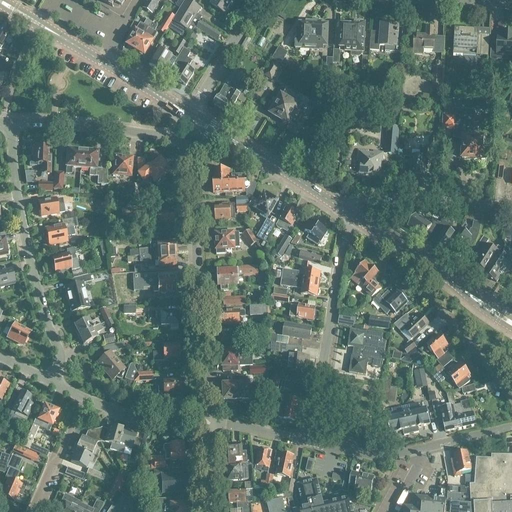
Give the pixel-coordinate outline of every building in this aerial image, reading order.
[(149,0),(144,9),(153,14),(161,0),(149,0)] [(179,0),(176,6),(180,9),(185,0),(179,0)] [(214,0),(211,5),(224,13),(231,2),(232,3),(234,0),(214,0)] [(185,2),(174,21),(193,33),(202,17),(197,14),(200,10),(185,2)] [(170,12),(159,30),(165,34),(176,16),(170,12)] [(141,42),(155,19),(150,17),(148,21),(147,21),(139,33),(136,31),(127,45),(136,51),(141,42)] [(141,42),(136,51),(145,56),(153,42),(153,41),(157,33),(155,32),(160,23),(155,19),(141,42)] [(311,21),(310,50),(322,51),(322,48),(327,48),(328,25),(320,25),(321,22),(319,22),(319,20),(312,20),(312,21),(311,21)] [(310,50),(311,21),(302,21),(302,32),(296,32),(295,50),(310,50)] [(351,51),(351,57),(359,57),(362,55),(362,52),(363,52),(364,23),(360,23),(360,21),(354,21),(354,23),(353,23),(352,26),(351,51)] [(201,22),(197,29),(217,42),(221,35),(201,22)] [(371,32),(369,51),(379,52),(379,46),(385,47),(385,52),(399,53),(400,40),(397,39),(398,26),(381,24),(380,33),(371,32)] [(351,51),(352,26),(340,25),(339,48),(345,48),(345,51),(351,51)] [(414,36),(414,49),(413,54),(422,55),(422,49),(433,49),(434,36),(433,36),(433,27),(427,27),(426,36),(422,36),(422,35),(415,35),(415,36),(414,36)] [(0,49),(1,47),(1,46),(9,33),(0,28),(0,49)] [(454,30),(453,55),(488,57),(489,36),(488,36),(488,40),(481,39),(481,35),(478,35),(478,31),(454,30)] [(491,44),(491,59),(497,59),(498,56),(506,56),(506,54),(511,54),(511,33),(500,32),(500,37),(498,37),(497,45),(491,44)] [(181,39),(174,51),(180,55),(187,43),(181,39)] [(239,54),(233,64),(235,66),(251,40),(249,39),(239,54)] [(159,49),(149,66),(163,74),(173,57),(165,53),(168,48),(163,44),(160,50),(159,49)] [(282,61),(280,64),(281,64),(288,53),(279,47),(272,58),(273,59),(274,57),(282,61)] [(181,67),(174,79),(186,87),(195,72),(188,68),(193,60),(188,57),(191,52),(185,48),(175,64),(181,67)] [(332,76),(333,63),(333,59),(327,58),(326,70),(324,70),(324,76),(332,76)] [(279,66),(272,63),(271,63),(264,77),(272,81),(280,67),(279,66)] [(433,65),(432,89),(441,89),(442,66),(433,65)] [(244,87),(237,83),(242,76),(233,71),(229,79),(232,81),(228,88),(225,86),(219,96),(218,96),(213,105),(229,115),(234,105),(241,93),(246,96),(254,83),(249,80),(244,87)] [(281,96),(270,114),(288,125),(289,124),(294,127),(298,121),(293,118),(299,107),(292,103),(297,95),(286,89),(282,96),(281,96)] [(443,109),(442,127),(454,128),(453,138),(463,139),(462,158),(480,160),(480,159),(487,160),(487,150),(481,150),(482,138),(472,138),(474,112),(443,109)] [(388,127),(385,154),(397,155),(399,128),(388,127)] [(510,140),(502,139),(501,146),(508,147),(510,140)] [(35,150),(33,150),(33,158),(29,158),(29,168),(36,168),(36,166),(41,166),(41,174),(49,174),(49,157),(47,157),(47,150),(41,150),(40,149),(36,149),(35,150)] [(411,157),(409,176),(423,177),(424,165),(426,165),(427,158),(427,150),(420,149),(419,158),(411,157)] [(357,150),(356,161),(359,161),(358,173),(378,175),(379,161),(381,161),(382,153),(373,153),(373,155),(367,154),(368,151),(357,150)] [(82,170),(83,154),(68,153),(67,176),(72,176),(72,169),(82,170)] [(97,155),(83,154),(82,170),(91,171),(90,178),(95,178),(95,186),(106,187),(107,172),(96,171),(97,155)] [(115,158),(113,176),(130,177),(132,159),(115,158)] [(144,160),(136,161),(137,176),(143,183),(149,178),(154,184),(154,183),(157,187),(163,183),(160,179),(168,173),(159,161),(149,168),(148,167),(144,170),(144,160)] [(229,176),(230,176),(230,172),(227,172),(227,170),(223,170),(223,172),(221,172),(221,168),(214,168),(214,172),(213,172),(214,174),(212,174),(212,179),(214,179),(214,187),(212,187),(213,192),(214,192),(214,194),(226,194),(226,198),(230,197),(230,194),(229,176)] [(63,172),(55,171),(54,189),(62,190),(63,172)] [(236,176),(230,176),(229,176),(230,194),(245,193),(244,190),(246,190),(250,187),(249,182),(247,180),(244,180),(244,177),(236,177),(236,176)] [(138,184),(130,185),(131,202),(139,202),(138,184)] [(253,199),(250,206),(261,213),(259,216),(266,220),(269,215),(270,215),(277,202),(264,194),(259,203),(253,199)] [(40,216),(58,213),(64,212),(63,204),(62,200),(56,201),(56,199),(48,201),(48,202),(38,203),(40,216)] [(231,220),(230,205),(223,205),(223,207),(215,207),(215,221),(231,220)] [(247,212),(246,205),(237,205),(237,213),(247,212)] [(280,220),(277,225),(276,226),(278,228),(280,230),(283,230),(287,232),(288,231),(291,227),(298,215),(287,208),(280,220)] [(142,209),(120,210),(120,218),(142,217),(142,209)] [(156,214),(151,215),(152,227),(157,226),(157,227),(173,226),(172,212),(156,213),(156,214)] [(266,221),(257,238),(267,244),(271,234),(275,225),(269,222),(272,216),(269,215),(266,220),(267,220),(266,221)] [(435,232),(440,224),(431,219),(427,224),(415,215),(412,220),(410,219),(406,224),(408,225),(407,227),(424,238),(429,229),(434,233),(435,232)] [(40,220),(41,226),(60,222),(60,217),(40,220)] [(98,217),(91,222),(96,228),(103,223),(98,217)] [(63,230),(72,229),(78,228),(76,219),(65,221),(62,222),(63,228),(63,230)] [(302,224),(297,232),(302,235),(305,232),(310,235),(307,239),(318,246),(327,232),(310,220),(306,227),(302,224)] [(442,221),(440,224),(435,232),(440,235),(438,237),(434,244),(435,245),(434,247),(440,251),(441,249),(445,252),(449,246),(456,235),(448,230),(451,227),(442,221)] [(460,229),(456,235),(449,246),(453,249),(452,250),(458,254),(459,253),(460,254),(466,244),(471,248),(478,234),(479,222),(473,221),(471,230),(471,229),(467,234),(460,229)] [(63,230),(63,228),(46,231),(48,241),(45,241),(46,245),(48,245),(49,247),(66,244),(65,238),(74,237),(72,229),(63,230)] [(251,230),(243,235),(250,247),(257,243),(251,230)] [(239,233),(215,234),(217,255),(226,255),(226,249),(240,248),(239,233)] [(286,236),(275,254),(281,257),(291,240),(286,236)] [(498,253),(499,253),(501,249),(498,246),(495,251),(486,245),(489,240),(483,237),(476,248),(482,251),(473,264),(485,272),(486,272),(498,253)] [(107,256),(104,242),(99,243),(102,257),(107,256)] [(158,244),(157,244),(157,250),(150,251),(150,249),(138,250),(139,251),(139,257),(145,256),(153,256),(157,255),(175,254),(174,243),(158,244)] [(289,245),(284,255),(290,257),(293,246),(289,245)] [(55,271),(70,268),(71,271),(79,269),(74,249),(66,250),(67,255),(52,258),(54,265),(52,266),(53,269),(54,269),(55,271)] [(301,252),(299,260),(319,265),(322,257),(301,252)] [(486,272),(485,272),(484,274),(497,283),(502,275),(511,281),(511,280),(511,261),(499,253),(498,253),(486,272)] [(139,257),(139,263),(145,263),(145,269),(154,268),(154,262),(158,262),(158,267),(158,268),(176,266),(175,254),(157,255),(153,256),(145,256),(139,257)] [(364,263),(350,279),(358,286),(360,283),(364,287),(362,289),(373,299),(381,289),(371,280),(377,273),(371,267),(371,268),(364,263)] [(238,277),(238,275),(258,274),(258,271),(257,266),(238,268),(238,270),(231,270),(231,272),(219,272),(220,286),(221,286),(221,291),(228,291),(228,286),(236,285),(236,277),(238,277)] [(282,270),(281,279),(302,282),(318,285),(320,273),(304,271),(303,276),(298,275),(298,273),(282,270)] [(0,289),(13,286),(10,272),(0,274),(0,289)] [(143,288),(153,287),(153,292),(158,292),(158,293),(174,292),(174,277),(157,278),(157,274),(142,275),(132,275),(133,291),(143,291),(143,288)] [(72,287),(65,289),(71,313),(88,309),(82,284),(91,282),(90,276),(71,281),(72,287)] [(302,282),(281,279),(279,287),(301,291),(301,294),(316,297),(318,285),(302,282)] [(386,304),(380,309),(385,314),(391,309),(396,314),(407,303),(397,292),(392,297),(388,292),(381,299),(386,304)] [(286,297),(272,295),(271,298),(271,301),(288,303),(289,297),(286,297)] [(290,310),(289,316),(296,317),(296,318),(312,321),(315,308),(306,306),(306,305),(299,304),(298,306),(292,305),(291,310),(290,310)] [(267,306),(249,307),(250,315),(268,315),(267,306)] [(106,322),(110,320),(105,309),(99,310),(106,322)] [(239,315),(245,314),(245,311),(219,312),(220,326),(221,326),(229,325),(239,325),(239,318),(239,315)] [(177,327),(177,314),(167,314),(167,313),(149,312),(149,320),(155,320),(155,319),(158,319),(157,327),(161,327),(161,328),(170,328),(170,332),(176,332),(176,327),(177,327)] [(417,314),(413,318),(413,319),(412,320),(411,319),(411,320),(409,318),(406,315),(394,325),(401,334),(405,331),(408,334),(412,339),(413,340),(428,325),(420,316),(419,316),(417,314)] [(370,316),(368,328),(389,330),(390,319),(370,316)] [(78,336),(99,326),(97,321),(89,324),(87,321),(74,327),(78,336)] [(8,324),(6,329),(11,332),(7,339),(23,347),(29,335),(19,330),(21,328),(14,324),(13,327),(8,324)] [(285,324),(283,337),(288,338),(289,338),(309,341),(311,329),(290,325),(285,324)] [(102,331),(99,326),(78,336),(83,346),(96,340),(94,335),(102,331)] [(367,332),(350,330),(347,347),(353,348),(352,356),(351,356),(348,373),(365,376),(367,365),(382,368),(386,341),(382,340),(383,334),(367,332)] [(276,344),(276,343),(277,336),(270,334),(269,342),(276,344)] [(114,335),(103,337),(105,344),(115,342),(115,341),(114,335)] [(440,351),(447,345),(439,335),(426,346),(438,361),(437,362),(443,369),(453,360),(447,352),(444,355),(440,351)] [(416,347),(412,342),(403,349),(407,355),(416,347)] [(104,357),(96,364),(111,382),(125,371),(110,353),(126,350),(123,344),(103,348),(104,357)] [(303,347),(271,344),(271,350),(282,352),(281,354),(288,354),(286,371),(305,373),(307,357),(302,356),(303,347)] [(157,353),(153,353),(154,362),(164,361),(164,359),(178,358),(178,357),(180,355),(179,352),(177,351),(177,345),(156,346),(157,353)] [(407,356),(401,361),(410,364),(412,362),(422,355),(416,347),(407,355),(407,356)] [(222,360),(220,360),(220,366),(222,366),(222,367),(223,367),(223,373),(237,372),(237,367),(252,366),(251,353),(236,353),(236,351),(221,352),(222,360)] [(332,377),(343,379),(346,358),(335,356),(332,377)] [(134,382),(137,376),(137,374),(133,364),(130,365),(125,379),(134,382)] [(452,371),(447,374),(450,378),(456,385),(469,375),(461,365),(459,364),(451,370),(452,371)] [(271,366),(249,367),(250,376),(272,375),(271,366)] [(450,378),(447,374),(443,369),(433,378),(439,385),(446,379),(447,381),(450,378)] [(424,370),(415,372),(419,387),(427,385),(426,382),(424,370)] [(137,374),(137,376),(134,382),(153,381),(152,373),(137,374)] [(274,377),(270,392),(277,394),(277,392),(281,377),(274,377)] [(223,393),(222,394),(222,400),(224,399),(224,401),(249,400),(249,384),(247,384),(247,378),(228,378),(228,385),(223,385),(223,393)] [(162,387),(163,395),(180,394),(180,392),(182,391),(181,388),(180,387),(180,381),(162,382),(162,381),(154,381),(154,387),(158,387),(162,387)] [(0,401),(1,402),(9,387),(7,386),(7,385),(4,383),(2,384),(0,382),(0,401)] [(286,382),(278,417),(283,419),(294,421),(298,402),(300,402),(304,386),(286,382)] [(391,383),(385,382),(383,398),(389,399),(389,403),(395,403),(397,389),(391,388),(392,383),(391,383)] [(474,385),(461,389),(463,395),(475,392),(474,385)] [(428,393),(430,401),(436,400),(435,392),(428,393)] [(452,406),(454,406),(454,404),(451,393),(446,394),(449,405),(450,407),(440,409),(443,420),(445,432),(457,430),(452,406)] [(26,398),(20,394),(11,411),(17,415),(15,418),(25,423),(33,409),(29,407),(32,401),(31,400),(31,398),(28,396),(26,398)] [(461,405),(454,406),(452,406),(457,430),(467,427),(475,425),(473,414),(472,414),(469,401),(460,403),(461,405)] [(410,412),(406,413),(408,420),(412,419),(412,418),(416,417),(418,427),(430,425),(426,408),(420,410),(418,404),(409,406),(410,412)] [(39,427),(48,432),(57,411),(44,405),(39,418),(36,417),(24,448),(29,450),(31,445),(39,427)] [(393,416),(387,417),(390,434),(403,431),(404,436),(418,432),(417,428),(418,427),(416,417),(412,418),(412,419),(408,420),(406,413),(402,413),(401,408),(391,410),(393,416)] [(101,429),(94,431),(101,444),(104,443),(110,445),(108,451),(119,454),(116,453),(123,428),(117,426),(116,429),(108,427),(107,431),(101,429)] [(0,436),(6,439),(10,432),(0,427),(0,436)] [(367,427),(364,441),(371,442),(374,428),(367,427)] [(128,430),(123,428),(116,453),(119,454),(122,455),(124,449),(131,451),(128,461),(134,462),(141,441),(134,439),(135,435),(127,432),(128,430)] [(55,430),(52,436),(57,438),(58,436),(61,429),(60,429),(59,431),(55,430)] [(101,444),(94,431),(86,433),(84,438),(79,437),(77,445),(74,444),(72,450),(96,459),(98,453),(94,452),(97,444),(101,444)] [(165,446),(163,447),(163,452),(164,453),(165,459),(170,459),(170,461),(184,460),(183,444),(170,445),(167,446),(165,446)] [(247,464),(246,457),(242,458),(241,445),(225,446),(226,465),(242,464),(247,464)] [(259,450),(256,466),(262,467),(261,472),(268,473),(269,469),(270,464),(270,462),(272,452),(266,451),(265,450),(262,449),(261,450),(259,450)] [(96,459),(72,450),(70,455),(72,456),(69,464),(86,470),(88,464),(94,465),(96,459)] [(28,451),(25,457),(36,463),(39,456),(28,451)] [(454,459),(451,460),(454,478),(462,476),(461,472),(474,470),(474,464),(470,465),(467,452),(454,455),(454,459)] [(7,469),(12,457),(11,456),(3,454),(1,461),(0,463),(0,474),(4,476),(6,469),(7,469)] [(276,475),(283,477),(290,478),(293,467),(292,467),(294,457),(281,454),(281,455),(277,454),(275,462),(280,463),(278,471),(277,470),(276,475)] [(475,458),(474,477),(473,486),(470,485),(470,488),(471,511),(511,511),(511,454),(490,454),(490,458),(475,458)] [(164,456),(150,457),(150,469),(164,469),(164,460),(164,456)] [(12,457),(7,469),(9,470),(2,487),(4,488),(0,497),(13,502),(17,494),(21,496),(24,489),(20,487),(20,486),(12,483),(21,461),(12,457)] [(242,464),(226,465),(228,482),(243,481),(243,480),(249,480),(248,473),(243,473),(242,464)] [(68,469),(66,475),(84,482),(86,476),(68,469)] [(106,476),(89,470),(87,475),(104,482),(106,476)] [(168,470),(154,471),(154,479),(163,479),(163,490),(163,493),(171,493),(187,491),(187,475),(169,476),(168,470)] [(346,472),(341,491),(348,493),(349,486),(352,473),(346,472)] [(359,475),(352,473),(349,486),(356,488),(355,491),(355,493),(357,496),(367,498),(369,498),(370,494),(374,478),(359,475)] [(130,511),(135,505),(122,496),(118,493),(120,488),(126,477),(119,474),(113,486),(106,501),(113,504),(111,507),(108,511),(107,511),(130,511)] [(273,477),(267,475),(265,486),(271,488),(273,477)] [(285,493),(291,494),(294,482),(287,480),(285,493)] [(357,511),(353,511),(351,499),(323,505),(317,481),(297,485),(300,496),(296,497),(299,511),(294,511),(357,511)] [(448,489),(447,489),(444,511),(471,511),(470,488),(448,486),(448,489)] [(444,511),(447,489),(438,488),(437,500),(415,498),(414,509),(404,508),(403,511),(444,511)] [(250,511),(250,504),(250,503),(246,503),(246,490),(229,491),(230,504),(237,503),(237,509),(242,509),(242,511),(250,511)] [(62,505),(58,511),(75,511),(80,503),(65,496),(61,504),(62,505)] [(188,511),(187,511),(186,505),(178,505),(177,504),(170,504),(170,499),(157,500),(158,509),(154,509),(154,511),(188,511)] [(80,503),(75,511),(99,511),(103,504),(96,500),(92,509),(88,507),(80,503)] [(266,502),(250,504),(250,511),(290,511),(287,500),(266,504),(266,502)]
